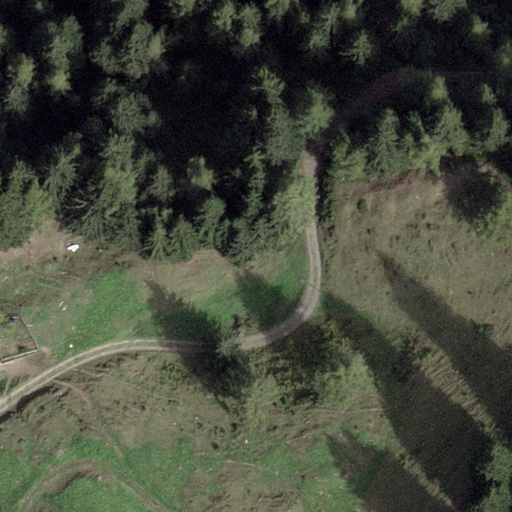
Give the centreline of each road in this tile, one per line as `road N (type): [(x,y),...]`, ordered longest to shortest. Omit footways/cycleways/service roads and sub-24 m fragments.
road 1 (track): [(511,63),(406,72),(358,104),(314,152),(311,197),(325,280),(315,308),(274,337),(111,348),(0,409)]
road 2 (track): [(25,511),(62,472),(98,465),(175,511)]
